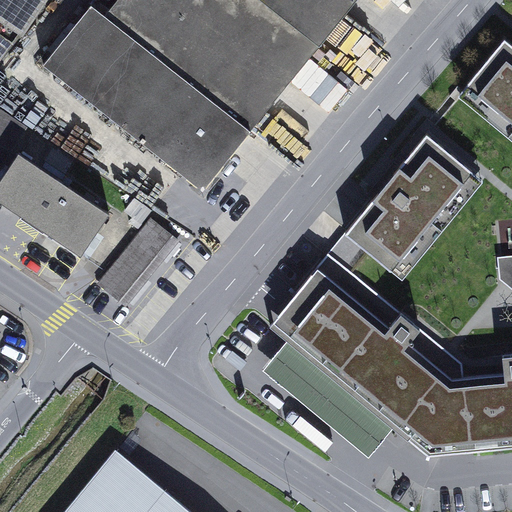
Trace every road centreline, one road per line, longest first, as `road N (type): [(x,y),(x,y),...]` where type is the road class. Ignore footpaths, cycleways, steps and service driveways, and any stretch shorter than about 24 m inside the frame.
road 1 (residential): [(157,379),(472,0)]
road 2 (primary): [(354,511),(157,379)]
road 3 (residential): [(0,432),(84,330)]
